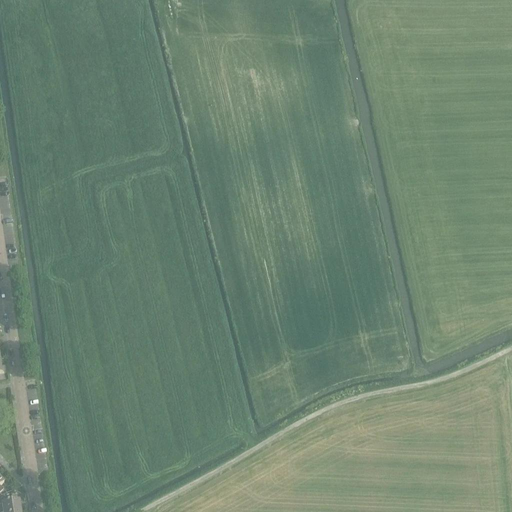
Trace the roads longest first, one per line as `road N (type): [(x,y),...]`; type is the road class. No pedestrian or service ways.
road 1 (track): [(144,511),(315,413),(440,380),(511,348)]
road 2 (unclassified): [(38,511),(0,248)]
